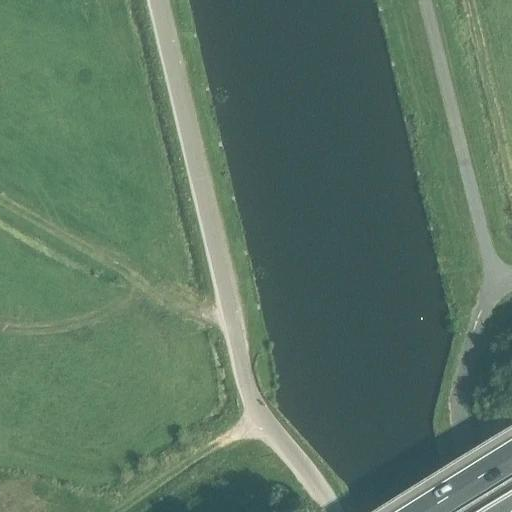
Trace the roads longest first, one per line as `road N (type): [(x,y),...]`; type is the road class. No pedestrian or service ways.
road 1 (unclassified): [(332,511),(248,392),(153,0)]
road 2 (unclassified): [(427,0),(498,290),(477,320)]
road 3 (track): [(229,436),(113,511)]
